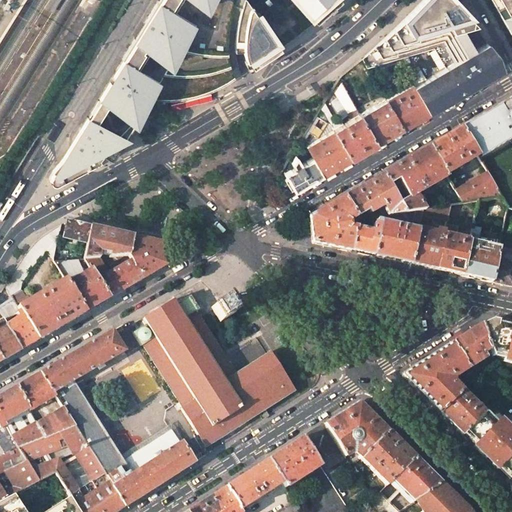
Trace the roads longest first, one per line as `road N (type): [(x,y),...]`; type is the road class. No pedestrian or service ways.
road 1 (residential): [(511,80),(231,243)]
road 2 (tertiary): [(149,155),(317,55),(380,0)]
road 3 (residential): [(0,378),(231,243)]
road 4 (residential): [(481,298),(231,243)]
road 5 (residential): [(366,374),(151,511)]
road 6 (tertiary): [(366,374),(508,511)]
road 7 (tertiary): [(366,374),(231,243)]
road 8 (tertiary): [(0,262),(19,231),(149,155)]
road 9 (residential): [(481,298),(366,374)]
road 10 (tertiary): [(231,243),(149,155)]
